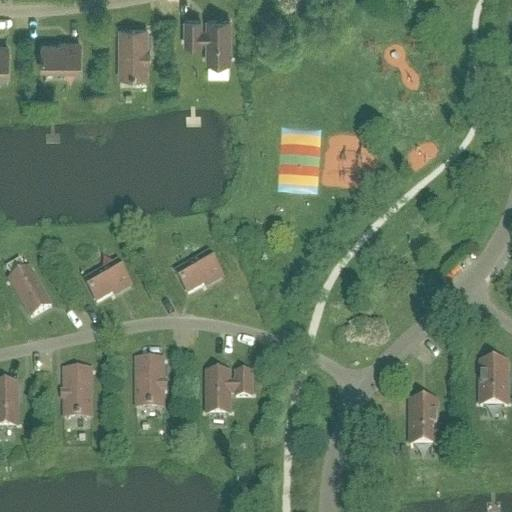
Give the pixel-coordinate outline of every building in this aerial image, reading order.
[(185,20),(185,44),(201,44),(201,39),(207,39),(207,61),(230,61),(230,20),(207,20),(207,30),(201,30),(201,20),(185,20)] [(120,29),(120,77),(147,77),(147,59),(150,59),(150,51),(147,51),(147,29),(120,29)] [(80,44),(42,44),(42,67),(81,67),(80,44)] [(9,48),(0,47),(0,70),(9,71),(9,48)] [(289,135),(289,155),(328,156),(328,135),(289,135)] [(287,163),(287,186),(326,186),(326,164),(287,163)] [(188,298),(222,279),(210,259),(177,278),(188,298)] [(97,307),(130,288),(119,267),(85,287),(97,307)] [(51,310),(29,272),(10,284),(31,321),(51,310)] [(136,363),(137,411),(163,411),(163,393),(166,393),(166,385),(163,385),(163,363),(136,363)] [(503,386),(503,366),(480,366),(480,410),(507,410),(507,386),(503,386)] [(65,421),(91,421),(91,373),(65,373),(65,396),(62,396),(62,404),(65,404),(65,421)] [(252,401),(252,377),(236,377),(236,387),(230,387),(230,377),(207,377),(207,419),(230,419),(230,396),(236,396),(236,401),(252,401)] [(0,431),(18,431),(17,388),(0,387),(0,431)] [(410,425),(410,449),(437,449),(437,405),(414,405),(414,425),(410,425)]
